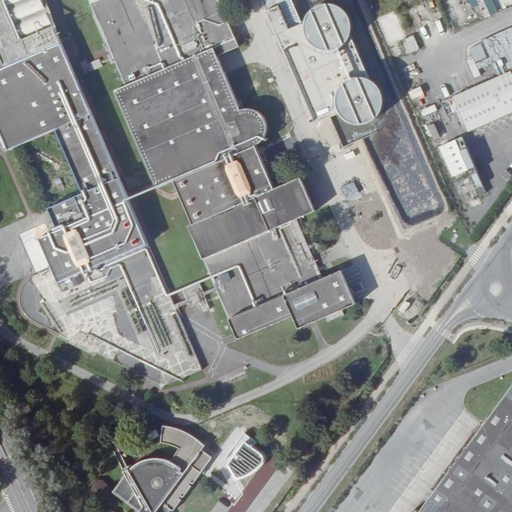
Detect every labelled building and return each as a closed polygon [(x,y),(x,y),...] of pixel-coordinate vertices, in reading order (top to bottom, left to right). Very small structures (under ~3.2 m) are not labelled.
[(165,384),(203,366),(33,0),(0,0),(0,154),(42,134),(72,198),(37,214),(47,235),(29,244),(36,260),(41,258),(46,270),(22,282),(16,286),(12,291),(10,298),(9,305),(10,308),(11,313),(14,318),(16,320),(18,322),(24,325),(31,327),(165,384)] [(307,248),(315,243),(316,242),(316,240),(316,239),(314,238),(313,238),(305,242),(294,218),(312,210),(296,176),(271,187),(252,146),(257,142),(262,135),(263,133),(264,123),(260,118),(259,116),(253,111),(249,110),(245,109),(241,109),(236,111),(211,58),(233,48),(210,0),(82,0),(120,83),(108,88),(154,187),(171,180),(190,221),(187,223),(229,315),(319,274),(307,248)] [(490,0),(483,0),(489,13),(495,11),(490,0)] [(99,58),(80,63),(83,73),(102,68),(99,58)] [(468,130),(511,111),(511,71),(511,70),(453,95),(468,130)] [(409,90),(411,98),(422,95),(420,87),(409,90)] [(435,105),(420,109),(422,116),(437,111),(435,105)] [(433,123),(426,126),(433,140),(439,136),(433,123)] [(461,136),(438,145),(452,180),(448,182),(458,204),(466,201),(469,208),(480,203),(478,197),(489,193),(484,182),(481,183),(461,136)] [(319,274),(229,315),(238,335),(293,310),(299,323),(355,296),(340,264),(319,274)] [(511,511),(511,382),(419,509),(414,505),(409,511),(511,511)] [(166,511),(174,503),(175,504),(184,493),(182,492),(184,490),(185,491),(194,480),(192,479),(194,477),(195,478),(215,452),(205,444),(209,440),(208,439),(207,440),(201,434),(197,431),(188,426),(184,424),(175,421),(166,419),(164,436),(171,438),(179,440),(183,442),(175,456),(170,454),(165,452),(158,452),(150,453),(148,453),(142,456),(138,458),(132,463),(131,461),(126,464),(129,468),(115,485),(142,505),(141,506),(143,508),(141,510),(143,511),(166,511)]
